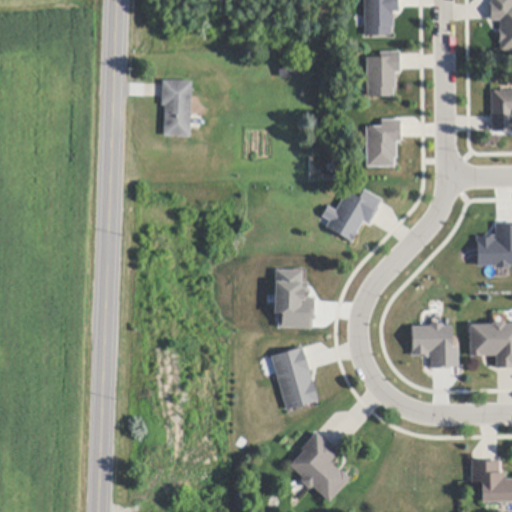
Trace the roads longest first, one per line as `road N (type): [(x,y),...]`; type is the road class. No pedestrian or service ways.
road 1 (residential): [(98,511),(115,0)]
road 2 (residential): [(442,0),(448,178),(437,213),(373,283),(358,314)]
road 3 (residential): [(511,415),(430,416),(391,402),(361,368),(358,314)]
